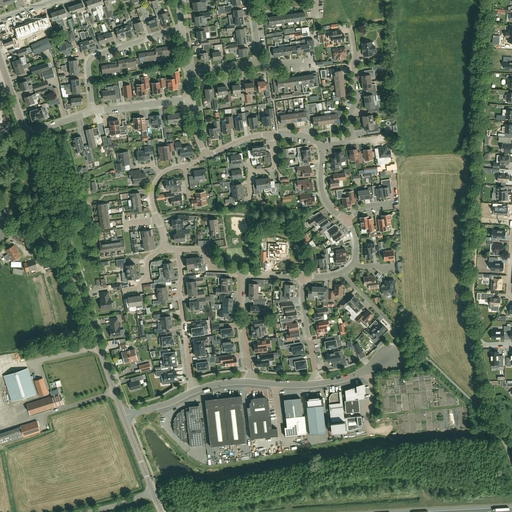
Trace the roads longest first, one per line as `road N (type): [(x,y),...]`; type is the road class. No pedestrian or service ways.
road 1 (tertiary): [(122,415),(23,135)]
road 2 (residential): [(92,111),(90,60),(181,27)]
road 3 (residential): [(178,250),(191,391)]
